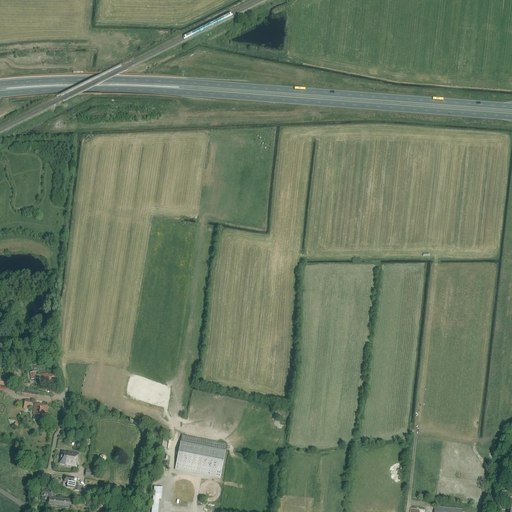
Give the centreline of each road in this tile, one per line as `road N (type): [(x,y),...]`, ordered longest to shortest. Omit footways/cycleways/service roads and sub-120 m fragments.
road 1 (trunk): [(511,106),(126,79),(0,83)]
road 2 (trunk): [(0,93),(150,90),(511,116)]
